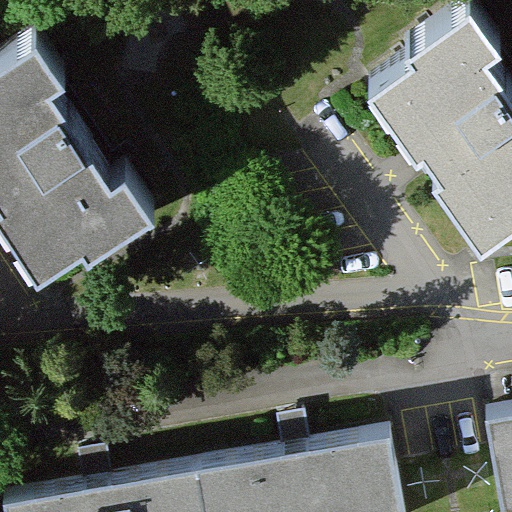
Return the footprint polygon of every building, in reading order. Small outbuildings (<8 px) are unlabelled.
[(0,175),(6,184),(0,187),(0,199),(41,262),(91,229),(100,244),(170,198),(139,151),(122,163),(62,72),(80,60),(39,0),(38,0),(0,25),(0,175)] [(428,47),(378,80),(421,145),(435,136),(454,165),(443,172),(489,243),(511,227),(511,55),(510,53),(511,51),(511,17),(500,0),(457,0),(416,27),(428,47)] [(511,410),(495,414),(511,501),(511,410)] [(442,511),(426,424),(229,460),(238,511),(442,511)] [(238,511),(229,460),(23,497),(25,511),(238,511)]
